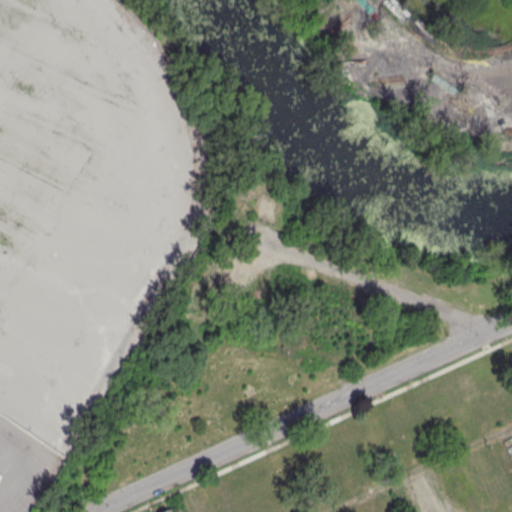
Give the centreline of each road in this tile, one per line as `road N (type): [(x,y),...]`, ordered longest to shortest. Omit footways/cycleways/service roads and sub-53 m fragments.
road 1 (residential): [(511,320),(95,511)]
road 2 (residential): [(490,330),(240,235)]
